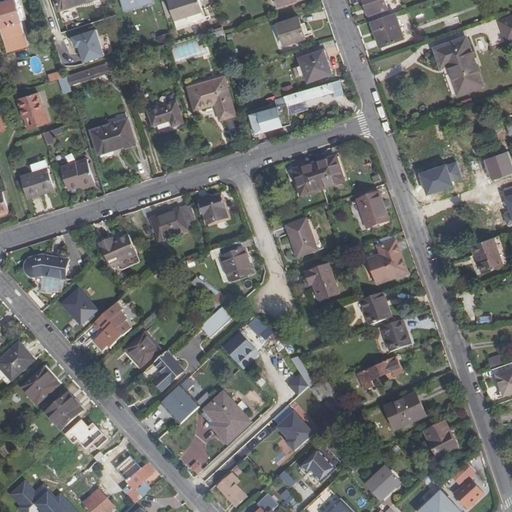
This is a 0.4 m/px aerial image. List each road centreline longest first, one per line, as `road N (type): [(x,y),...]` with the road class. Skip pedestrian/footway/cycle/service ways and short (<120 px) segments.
road 1 (residential): [(511,499),(374,120)]
road 2 (residential): [(0,283),(208,511)]
road 3 (residential): [(0,244),(236,166)]
road 4 (residential): [(236,166),(374,120)]
road 5 (residential): [(271,303),(273,271),(236,166)]
road 6 (residential): [(374,120),(334,0)]
